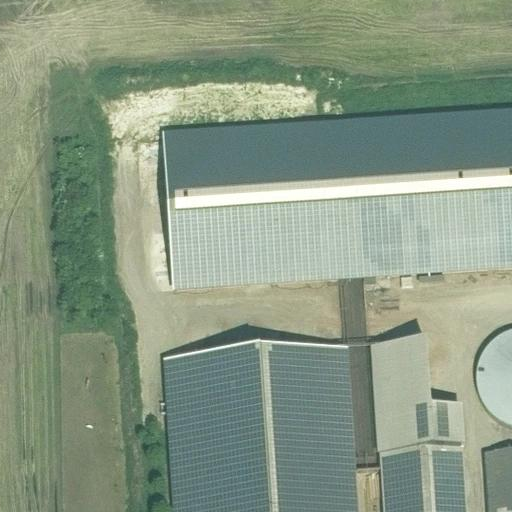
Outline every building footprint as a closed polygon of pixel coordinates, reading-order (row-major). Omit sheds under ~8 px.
[(511,127),(172,151),(182,296),(511,273),(511,127)] [(511,304),(368,314),(377,461),(511,452),(511,304)] [(308,325),(347,323),(346,310),(307,312),(308,325)] [(356,511),(346,355),(165,366),(173,511),(356,511)] [(511,511),(511,455),(486,457),(489,511),(511,511)] [(466,511),(463,458),(380,463),(383,511),(466,511)]
